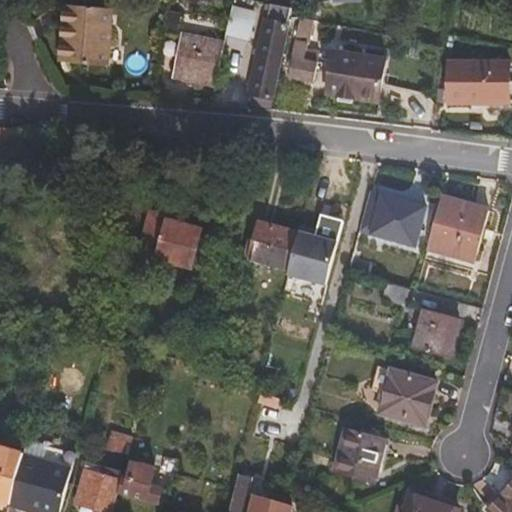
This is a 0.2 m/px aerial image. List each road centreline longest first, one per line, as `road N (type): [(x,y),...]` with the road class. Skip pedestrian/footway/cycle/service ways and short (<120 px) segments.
road 1 (residential): [(0,109),(314,129),(511,162)]
road 2 (residential): [(511,285),(469,448)]
